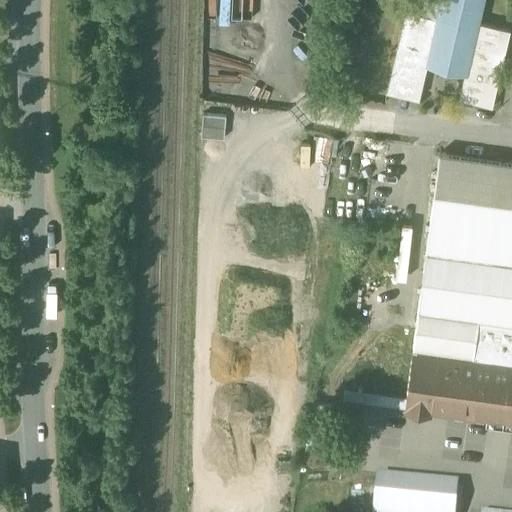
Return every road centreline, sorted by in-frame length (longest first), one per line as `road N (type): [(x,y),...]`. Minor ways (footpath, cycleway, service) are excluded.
road 1 (secondary): [(31,218),(36,456)]
road 2 (secondary): [(28,0),(31,218)]
road 3 (residential): [(382,123),(511,141)]
